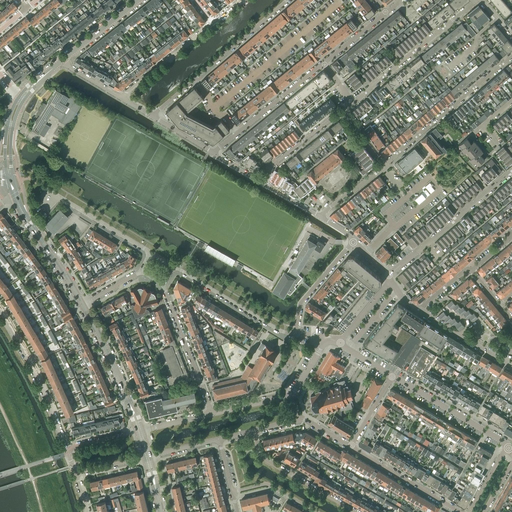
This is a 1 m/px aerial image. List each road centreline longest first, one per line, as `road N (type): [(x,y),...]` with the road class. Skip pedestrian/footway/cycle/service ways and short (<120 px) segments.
road 1 (residential): [(287,0),(152,116)]
road 2 (residential): [(383,165),(511,55)]
road 3 (residential): [(351,101),(478,0)]
road 4 (residential): [(387,275),(511,172)]
road 5 (residential): [(67,450),(0,312)]
road 6 (residential): [(213,152),(323,63)]
road 7 (residential): [(172,265),(295,334)]
road 8 (residential): [(161,284),(212,413)]
road 9 (secondary): [(139,430),(82,304)]
road 10 (residential): [(354,511),(259,456),(253,430)]
road 11 (residential): [(507,445),(391,376)]
road 12 (residential): [(459,511),(351,446)]
